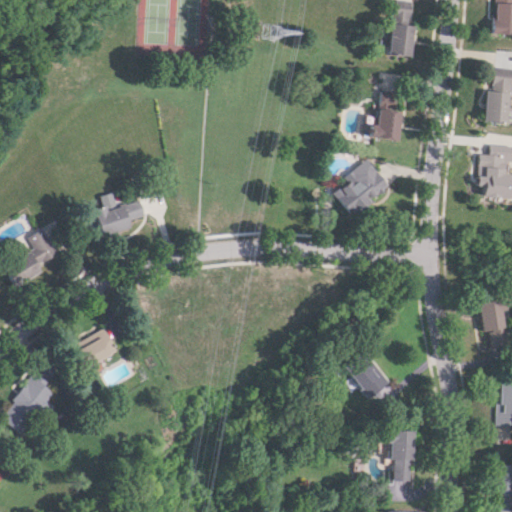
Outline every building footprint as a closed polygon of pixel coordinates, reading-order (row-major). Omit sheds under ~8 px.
[(409,25),(405,25),(407,0),(402,0),(388,0),(385,54),(407,55),(409,25)] [(511,33),(511,2),(490,2),(489,33),(511,33)] [(476,121),(500,123),(503,92),(511,92),(511,68),(489,66),(486,90),(480,90),(476,121)] [(392,140),(397,110),(387,109),(389,91),(377,90),(372,124),(367,124),(365,137),(392,140)] [(476,195),(506,197),(506,189),(511,188),(511,173),(499,173),(500,160),(507,161),(508,145),(484,143),(483,154),(473,153),(471,185),(477,185),(476,195)] [(329,192),(346,215),(385,186),(363,158),(340,176),(344,181),(329,192)] [(142,215),(137,199),(114,205),(110,191),(97,195),(100,205),(88,208),(96,236),(127,227),(124,220),(142,215)] [(54,253),(39,227),(23,237),(30,248),(0,265),(0,268),(10,286),(37,271),(33,265),(54,253)] [(479,331),(484,331),(487,349),(508,345),(499,298),(474,302),(479,331)] [(73,342),(85,365),(113,350),(102,327),(73,342)] [(364,399),(372,393),(381,405),(394,395),(361,352),(341,368),(364,399)] [(0,412),(0,420),(20,435),(43,401),(50,392),(41,386),(44,381),(30,371),(0,412)] [(493,424),(511,424),(511,382),(494,382),(493,424)] [(390,480),(407,480),(409,430),(380,429),(380,443),(385,443),(384,459),(391,459),(390,480)] [(492,511),(509,511),(508,463),(491,464),(492,511)]
